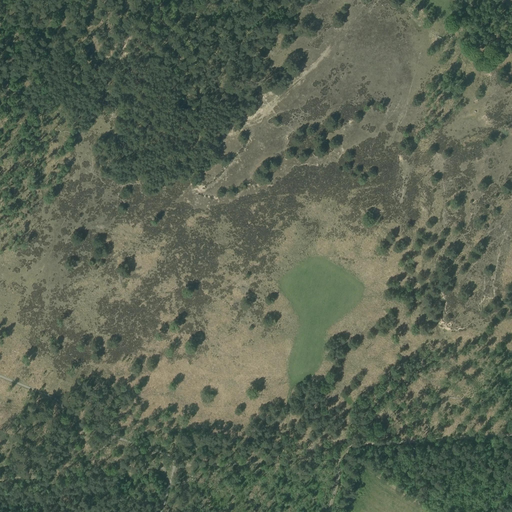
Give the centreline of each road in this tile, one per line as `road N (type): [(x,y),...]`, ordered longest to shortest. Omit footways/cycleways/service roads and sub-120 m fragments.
road 1 (track): [(0,479),(340,455)]
road 2 (track): [(511,434),(354,444),(340,455)]
